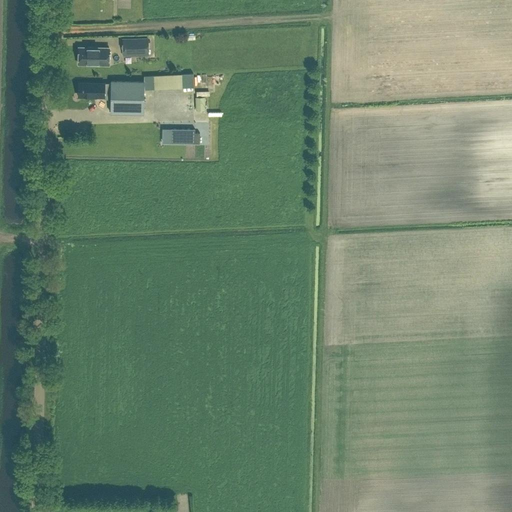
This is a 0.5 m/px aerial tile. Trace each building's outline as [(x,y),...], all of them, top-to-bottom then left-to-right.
[(122,55),(148,55),(147,37),(121,37),(122,55)] [(109,65),(109,48),(79,47),(78,64),(109,65)] [(143,75),(143,82),(111,81),(111,83),(78,83),(78,96),(110,97),(110,113),(143,114),(143,88),(157,88),(156,74),(143,75)] [(195,109),(204,109),(203,96),(195,96),(195,109)] [(162,142),(170,142),(170,128),(162,128),(162,142)] [(195,128),(170,128),(170,142),(200,143),(200,134),(200,132),(195,132),(195,128)]
